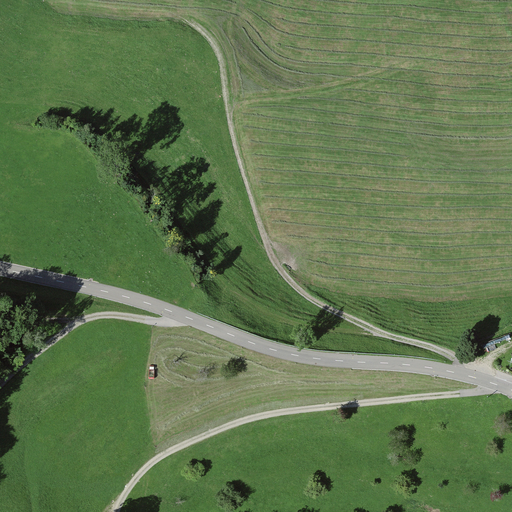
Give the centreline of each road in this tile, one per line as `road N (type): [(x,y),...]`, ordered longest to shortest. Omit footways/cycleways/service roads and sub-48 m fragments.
road 1 (tertiary): [(0,270),(104,292),(267,347),(443,369),(511,390)]
road 2 (track): [(474,378),(440,352),(310,302),(285,279),(269,255),(233,138),(218,52),(183,17)]
road 3 (track): [(495,384),(233,427),(157,459),(131,486),(122,511)]
road 4 (track): [(193,320),(124,315),(78,322),(0,386)]
